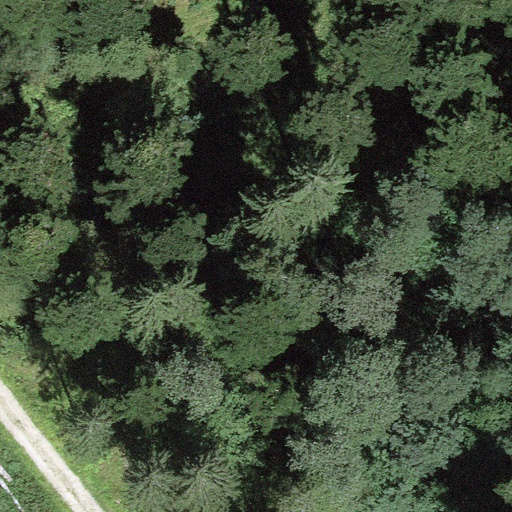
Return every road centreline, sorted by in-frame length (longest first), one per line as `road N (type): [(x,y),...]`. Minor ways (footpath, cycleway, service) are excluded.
road 1 (track): [(511,182),(0,145)]
road 2 (track): [(80,511),(0,407)]
